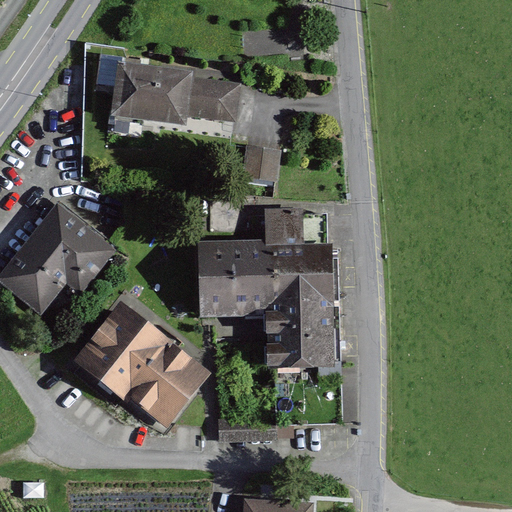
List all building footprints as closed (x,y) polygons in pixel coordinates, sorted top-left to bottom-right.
[(237,74),(109,64),(106,113),(233,123),(237,74)] [(268,179),(274,149),(242,143),(236,173),(268,179)] [(111,248),(46,191),(0,241),(0,309),(31,337),(111,248)] [(264,368),(321,368),(320,242),(188,244),(189,314),(263,313),(264,368)] [(205,371),(113,300),(68,359),(160,430),(205,371)] [(304,511),(305,504),(235,500),(234,511),(304,511)]
